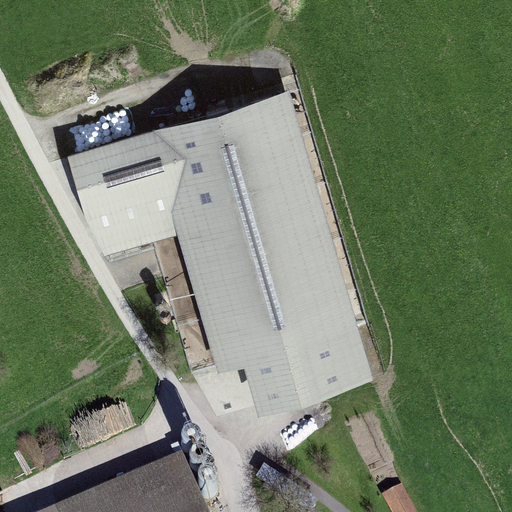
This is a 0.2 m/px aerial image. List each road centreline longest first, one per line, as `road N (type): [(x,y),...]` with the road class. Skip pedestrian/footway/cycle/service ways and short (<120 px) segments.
road 1 (residential): [(0,78),(71,226),(216,441),(245,511)]
road 2 (track): [(216,441),(278,464),(341,511)]
